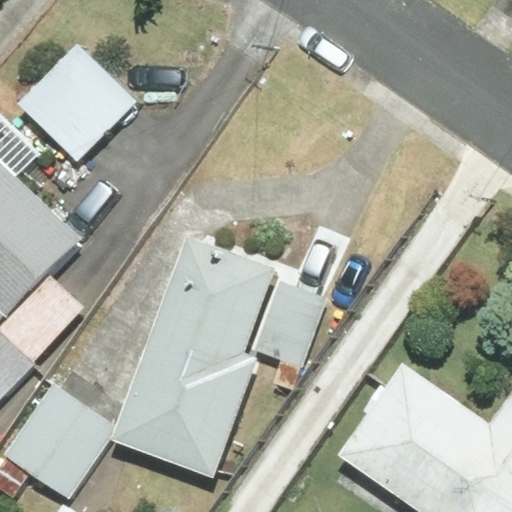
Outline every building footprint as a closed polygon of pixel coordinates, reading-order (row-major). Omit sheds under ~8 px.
[(94,43),(34,103),(96,166),(156,106),(94,43)] [(0,420),(54,366),(19,331),(110,241),(0,130),(0,420)] [(301,264),(202,231),(133,440),(240,475),(283,343),(324,356),(345,293),(296,277),(301,264)] [(511,511),(511,414),(508,421),(415,360),(350,458),(432,511),(511,511)] [(65,384),(2,479),(27,496),(41,476),(78,502),(129,426),(65,384)] [(73,511),(59,501),(50,511),(73,511)]
